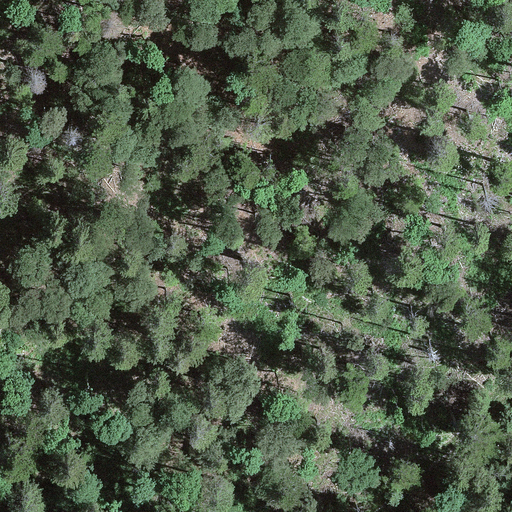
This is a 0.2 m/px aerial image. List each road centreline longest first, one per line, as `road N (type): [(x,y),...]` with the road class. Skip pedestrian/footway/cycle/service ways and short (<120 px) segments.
road 1 (track): [(0,101),(179,0)]
road 2 (track): [(511,389),(481,427),(378,511)]
